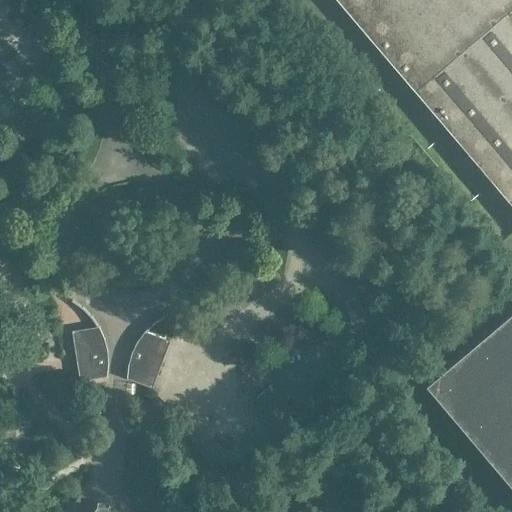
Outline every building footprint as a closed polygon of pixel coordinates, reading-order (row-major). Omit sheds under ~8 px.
[(511,0),(338,0),(511,206),(511,0)] [(160,119),(197,160),(209,149),(172,108),(160,119)] [(511,311),(427,383),(511,483),(511,311)] [(100,328),(73,332),(81,382),(108,378),(108,370),(109,364),(109,359),(108,352),(107,348),(106,343),(104,337),(100,328)] [(146,333),(145,334),(139,342),(136,348),(133,355),(131,362),(130,367),(128,380),(154,389),(171,342),(146,333)] [(95,509),(92,511),(110,511),(110,510),(108,510),(109,503),(98,502),(97,509),(95,509)]
